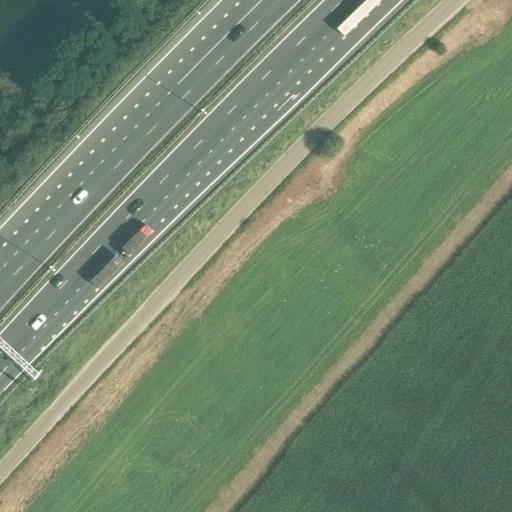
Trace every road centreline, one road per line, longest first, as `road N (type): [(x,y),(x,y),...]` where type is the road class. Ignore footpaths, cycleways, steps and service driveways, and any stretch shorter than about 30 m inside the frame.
road 1 (motorway): [(0,366),(355,0)]
road 2 (unclassified): [(222,511),(511,168)]
road 3 (motorway): [(274,0),(0,283)]
